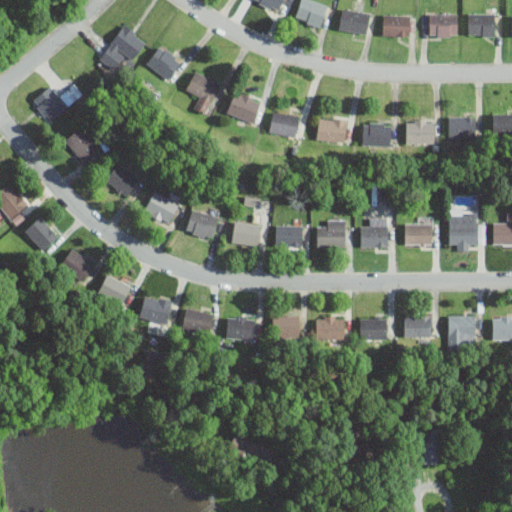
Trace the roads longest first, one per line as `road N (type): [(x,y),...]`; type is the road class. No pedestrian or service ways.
road 1 (residential): [(511,283),(258,284),(190,272),(97,226),(0,118)]
road 2 (residential): [(511,73),(341,69),(265,47),(182,0)]
road 3 (residential): [(0,91),(103,0)]
